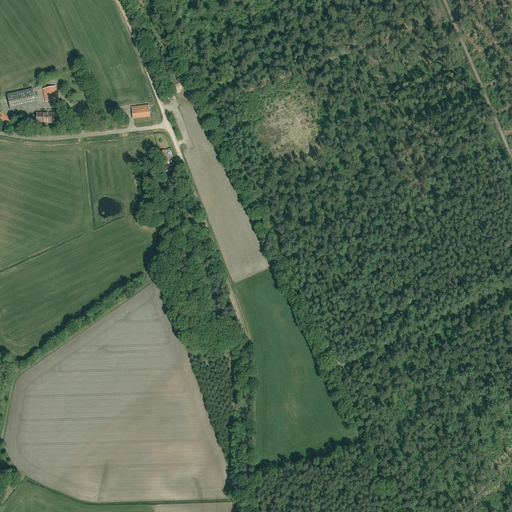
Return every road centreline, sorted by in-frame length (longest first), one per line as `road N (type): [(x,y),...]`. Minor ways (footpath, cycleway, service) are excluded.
road 1 (unclassified): [(247,469),(243,332),(167,125)]
road 2 (track): [(332,372),(511,285)]
road 3 (track): [(443,0),(511,161)]
road 4 (unclassified): [(0,133),(50,138),(167,125)]
road 5 (track): [(167,125),(116,0)]
